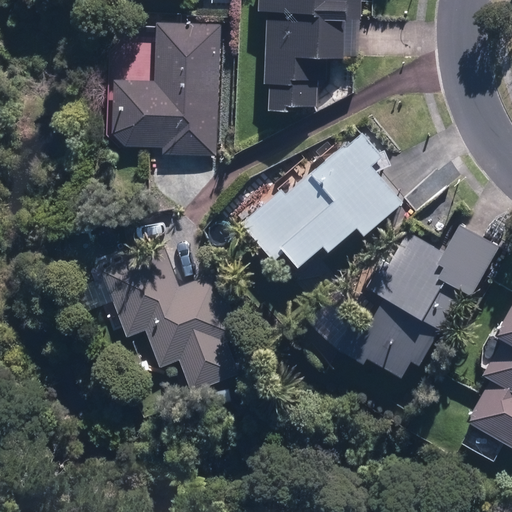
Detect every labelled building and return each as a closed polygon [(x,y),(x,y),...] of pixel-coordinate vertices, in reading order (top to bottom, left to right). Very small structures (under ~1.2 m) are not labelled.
[(363,53),(365,0),(267,0),(268,6),(274,6),(273,79),(278,79),(277,105),(300,106),(300,101),(312,102),(312,114),(350,96),(352,53),(363,53)] [(122,78),(120,131),(132,143),(170,144),(169,151),(221,152),(224,22),(163,21),(161,79),(122,78)] [(398,156),(370,126),(296,187),(290,180),(278,190),(273,185),(243,211),(282,253),(292,243),(308,262),(333,239),(338,244),(363,221),(372,230),(411,195),(386,167),(398,156)] [(507,241),(466,218),(451,245),(404,219),(371,278),(391,289),(376,315),(362,307),(344,341),(372,357),(375,351),(410,371),(420,353),(430,358),(471,285),(479,290),(507,241)] [(185,281),(167,244),(110,266),(113,274),(82,286),(90,306),(118,296),(132,334),(152,326),(166,364),(186,356),(198,388),(260,365),(224,266),(185,281)] [(511,312),(503,329),(496,325),(476,362),(496,373),(464,434),(502,454),(510,439),(511,439),(511,312)]
